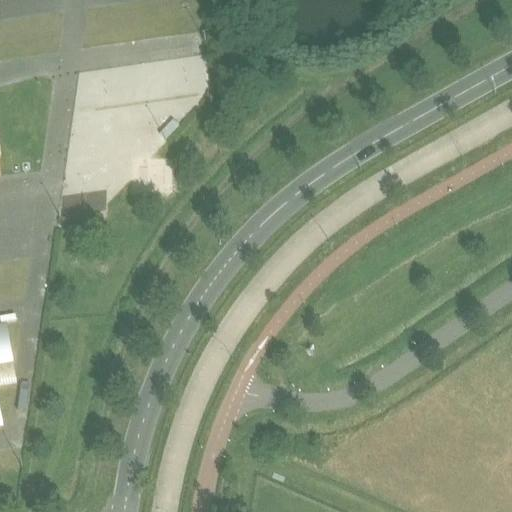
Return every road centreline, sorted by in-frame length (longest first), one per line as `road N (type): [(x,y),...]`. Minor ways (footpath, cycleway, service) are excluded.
road 1 (tertiary): [(511,73),(339,171),(264,228),(230,269)]
road 2 (residential): [(511,289),(365,392),(309,404),(236,393)]
road 3 (tertiary): [(125,511),(154,388),(230,269)]
road 4 (residential): [(200,511),(236,393)]
